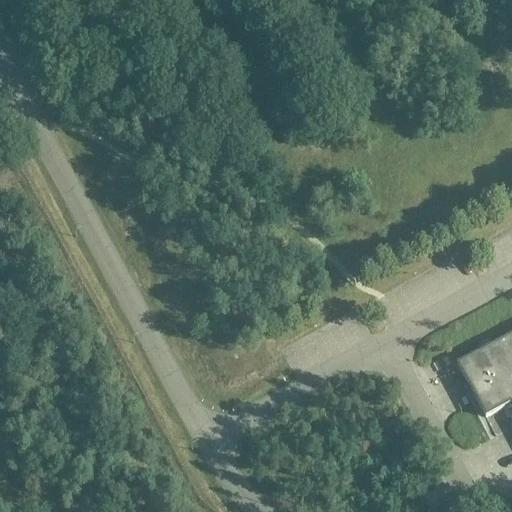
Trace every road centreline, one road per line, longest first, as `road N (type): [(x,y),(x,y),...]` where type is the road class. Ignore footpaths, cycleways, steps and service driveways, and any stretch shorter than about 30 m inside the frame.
road 1 (track): [(201,511),(105,363),(21,195),(0,196)]
road 2 (unclassified): [(0,72),(133,0)]
